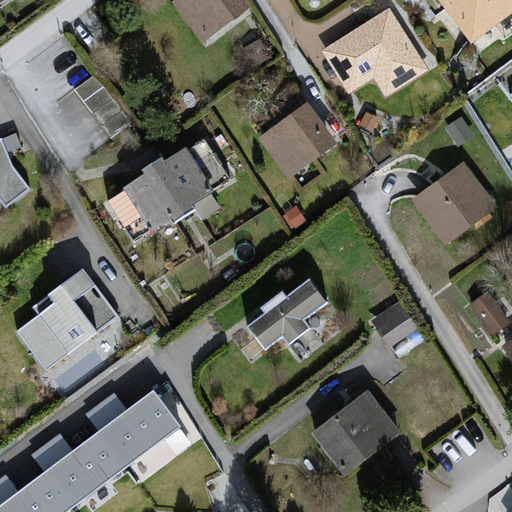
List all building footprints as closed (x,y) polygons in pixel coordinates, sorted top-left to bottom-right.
[(181,0),(175,4),(202,43),(247,13),(238,0),(181,0)] [(511,0),(439,0),(470,43),(511,13),(511,0)] [(319,53),(345,97),(374,81),(386,101),(429,76),(391,11),(319,53)] [(96,68),(77,81),(98,111),(116,99),(96,68)] [(59,94),(73,113),(89,102),(74,82),(59,94)] [(259,142),(286,179),(333,145),(305,108),(259,142)] [(0,206),(5,212),(30,192),(14,171),(2,139),(0,139),(0,206)] [(110,202),(135,242),(153,231),(159,240),(215,205),(208,194),(230,181),(206,143),(110,202)] [(412,201),(447,248),(497,212),(463,164),(412,201)] [(48,374),(71,357),(122,320),(84,271),(32,309),(42,318),(20,334),(48,374)] [(245,329),(261,351),(282,336),(297,357),(319,341),(306,322),(327,306),(310,282),(245,329)] [(462,307),(511,377),(511,312),(493,285),(462,307)] [(372,313),(391,342),(419,324),(401,295),(372,313)] [(157,393),(0,508),(0,511),(73,511),(184,430),(157,393)] [(312,435),(342,477),(399,436),(370,394),(312,435)] [(431,444),(445,463),(479,436),(465,417),(431,444)] [(62,430),(34,448),(46,466),(74,448),(62,430)] [(7,470),(0,475),(0,502),(20,487),(7,470)]
